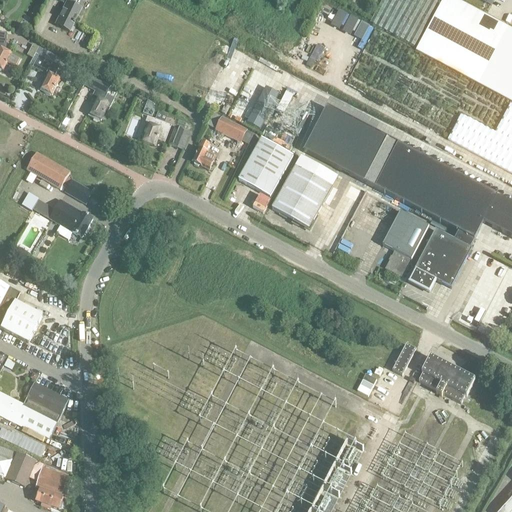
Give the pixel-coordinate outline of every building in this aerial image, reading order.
[(58,0),(58,1),(67,6),(57,26),(70,33),(81,10),(74,6),(76,0),(58,0)] [(414,47),(438,2),(433,0),(382,0),(370,23),(414,47)] [(511,28),(458,0),(443,0),(416,51),(511,101),(511,28)] [(0,71),(1,73),(2,71),(4,71),(8,63),(13,66),(17,68),(20,61),(17,59),(11,56),(12,55),(6,52),(6,34),(0,33),(0,71)] [(33,45),(27,56),(33,59),(35,54),(39,48),(33,45)] [(318,63),(324,49),(317,46),(306,67),(311,69),(315,61),(318,63)] [(33,59),(29,66),(33,68),(48,75),(40,90),(45,93),(44,94),(50,97),(51,95),(53,96),(60,81),(54,78),(60,66),(58,66),(61,59),(60,58),(40,47),(39,48),(35,54),(33,59)] [(87,74),(82,85),(97,92),(94,98),(97,100),(89,115),(95,118),(94,120),(98,122),(99,120),(101,121),(110,106),(103,102),(107,94),(112,86),(87,74)] [(260,131),(279,95),(266,88),(247,124),(260,131)] [(153,118),(157,107),(148,102),(143,115),(153,118)] [(511,104),(496,133),(484,127),(471,152),(511,173),(511,104)] [(365,185),(389,138),(328,105),(304,152),(365,185)] [(462,115),(449,140),(471,152),(484,127),(462,115)] [(165,143),(171,127),(147,118),(144,126),(148,127),(142,143),(155,147),(158,140),(165,143)] [(240,143),(246,131),(222,119),(216,131),(240,143)] [(175,128),(168,145),(177,149),(184,132),(175,128)] [(209,171),(213,164),(215,159),(207,155),(208,154),(205,153),(209,144),(202,141),(198,150),(192,163),(194,164),(195,166),(198,167),(200,166),(209,171)] [(270,199),(292,158),(261,141),(238,181),(270,199)] [(122,145),(115,142),(112,148),(119,152),(122,145)] [(398,146),(375,190),(458,233),(454,242),(436,232),(415,271),(416,271),(409,283),(429,294),(435,282),(451,290),(472,251),(470,250),(483,224),(511,238),(511,205),(497,197),(398,146)] [(60,190),(70,173),(37,154),(35,157),(30,165),(27,171),(60,190)] [(295,168),(272,210),(309,230),(332,188),(338,178),(301,158),(295,168)] [(86,205),(93,193),(72,181),(65,193),(86,205)] [(82,238),(93,220),(60,202),(50,220),(82,238)] [(411,261),(429,227),(400,212),(382,246),(394,252),(385,270),(401,278),(410,260),(411,261)] [(62,228),(58,235),(71,243),(75,236),(62,228)] [(56,235),(46,229),(32,253),(43,259),(56,235)] [(30,344),(44,317),(16,303),(21,295),(0,284),(0,329),(1,330),(30,344)] [(402,378),(416,351),(406,346),(392,372),(402,378)] [(466,398),(474,382),(430,359),(421,375),(423,376),(419,384),(437,393),(436,395),(441,397),(442,396),(461,405),(465,398),(466,398)] [(49,439),(68,401),(34,384),(23,406),(0,393),(0,417),(24,429),(25,427),(49,439)] [(0,457),(14,464),(7,481),(25,488),(29,478),(39,482),(36,489),(41,490),(36,503),(42,505),(41,507),(48,510),(48,507),(59,511),(60,509),(62,510),(64,504),(61,504),(63,499),(66,499),(73,479),(43,469),(44,466),(0,447),(0,457)] [(0,477),(2,479),(5,478),(10,466),(9,464),(0,460),(0,477)] [(511,511),(511,500),(501,511),(511,511)]
